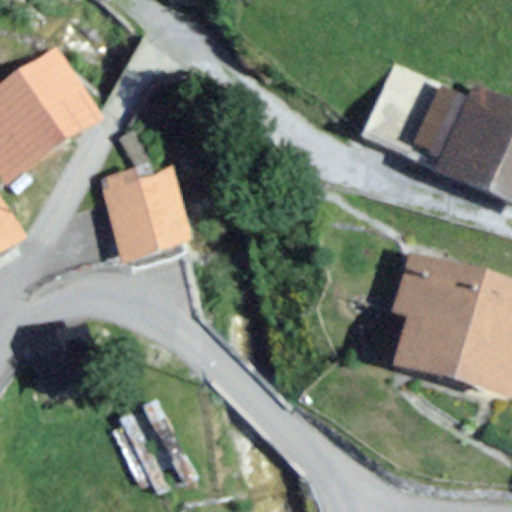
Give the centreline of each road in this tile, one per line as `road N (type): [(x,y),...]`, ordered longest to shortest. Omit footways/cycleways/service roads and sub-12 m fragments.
road 1 (residential): [(16,323),(28,281),(162,29),(324,158),(511,230)]
road 2 (residential): [(16,323),(77,296),(145,309),(203,348),(292,435),(338,511)]
